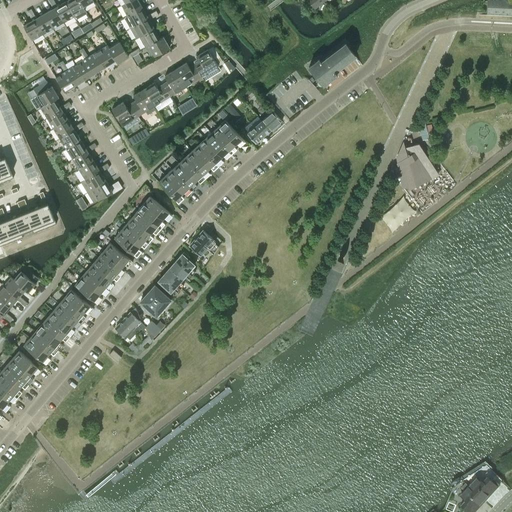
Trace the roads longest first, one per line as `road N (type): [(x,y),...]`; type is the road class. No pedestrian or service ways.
road 1 (residential): [(0,451),(191,223),(247,165),(364,71),(388,26),(433,0)]
road 2 (residential): [(0,348),(132,187),(84,109),(186,46),(160,0)]
